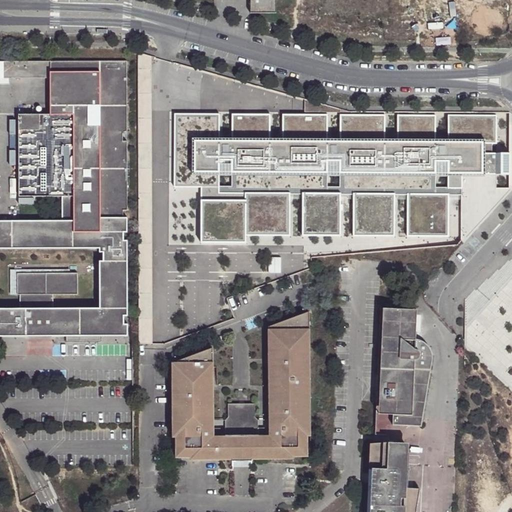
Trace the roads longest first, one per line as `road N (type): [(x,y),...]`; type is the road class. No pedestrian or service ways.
road 1 (residential): [(449,78),(339,73),(148,22)]
road 2 (residential): [(148,22),(117,8),(0,6)]
road 3 (residential): [(0,19),(148,22)]
road 4 (unclassified): [(511,225),(450,294),(443,321)]
